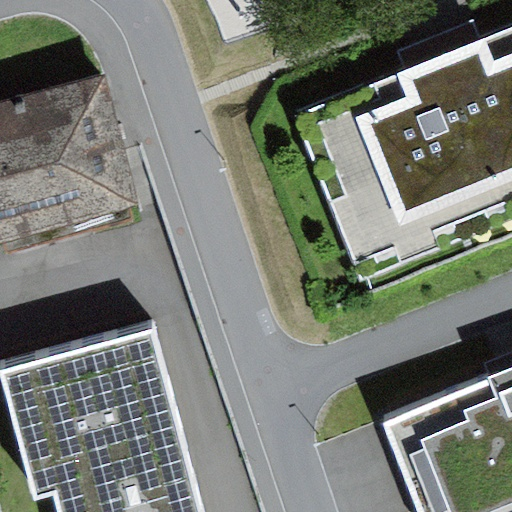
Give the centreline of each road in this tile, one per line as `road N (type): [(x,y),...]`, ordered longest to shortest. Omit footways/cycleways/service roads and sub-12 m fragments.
road 1 (residential): [(264,382),(134,0)]
road 2 (residential): [(264,382),(511,294)]
road 3 (residential): [(307,511),(264,382)]
